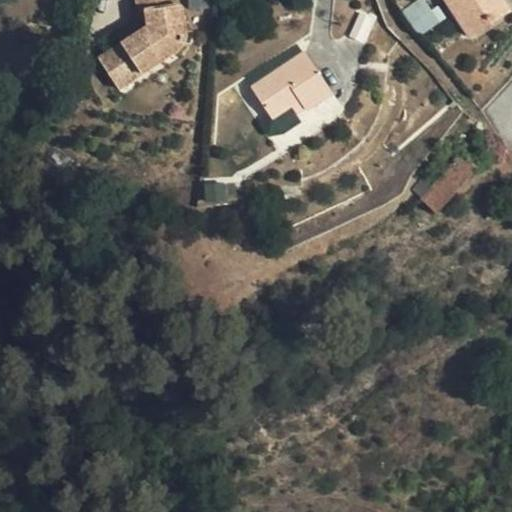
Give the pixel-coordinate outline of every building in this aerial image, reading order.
[(138,0),(140,8),(144,8),(147,27),(122,43),(99,58),(118,88),(183,43),(185,36),(182,9),(178,5),(174,4),(173,0),(138,0)] [(431,0),(418,0),(403,7),(415,33),(441,22),(431,0)] [(446,0),(469,35),(511,9),(505,0),(446,0)] [(118,35),(122,43),(147,27),(144,8),(140,8),(137,21),(132,27),(118,35)] [(361,12),(349,37),(361,42),(372,18),(361,12)] [(271,115),(290,104),(298,98),(304,106),(306,109),(332,91),(305,52),(252,88),(271,115)] [(297,113),(304,106),(298,98),(290,104),(297,113)] [(284,132),(300,120),(290,108),(274,120),(284,132)] [(455,111),(440,135),(456,146),(472,121),(455,111)] [(460,153),(431,186),(422,179),(412,190),(421,197),(420,200),(436,213),(477,167),(460,153)]
